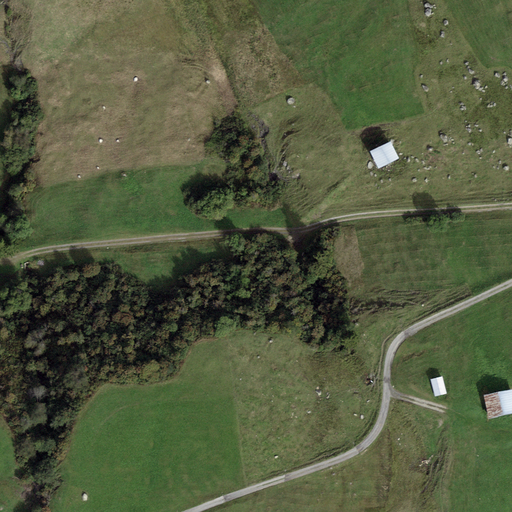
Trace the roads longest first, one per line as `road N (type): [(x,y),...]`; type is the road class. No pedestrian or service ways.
road 1 (track): [(511,286),(408,336),(393,352),(388,414),(368,448),(190,511)]
road 2 (track): [(511,206),(342,220)]
